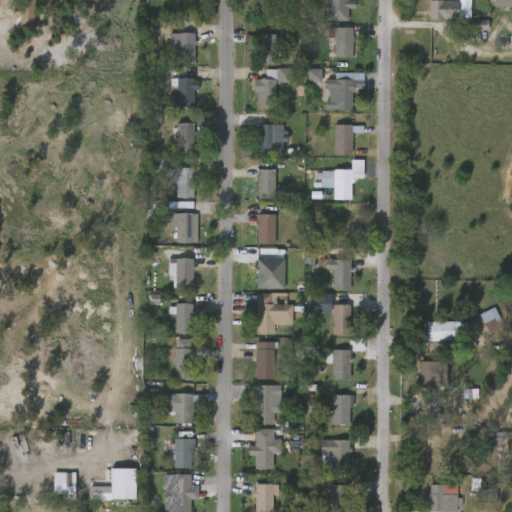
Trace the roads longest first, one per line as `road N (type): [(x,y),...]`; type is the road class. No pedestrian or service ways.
road 1 (residential): [(383,0),(380,511)]
road 2 (residential): [(224,0),(223,511)]
